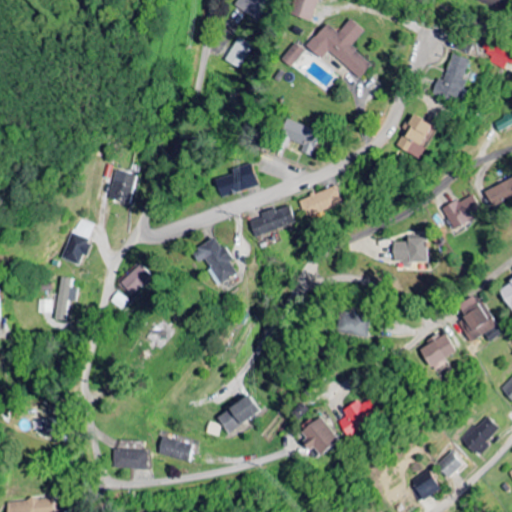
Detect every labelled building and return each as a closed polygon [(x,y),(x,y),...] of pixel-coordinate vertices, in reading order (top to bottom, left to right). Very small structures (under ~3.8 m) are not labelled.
[(243,0),(238,9),(257,20),(268,0),(243,0)] [(315,21),(319,0),(297,0),(294,17),(315,21)] [(329,52),(360,79),(372,65),(352,47),(365,32),(351,20),(339,34),(328,24),(308,47),(323,60),(329,52)] [(227,63),(243,71),(254,47),(238,39),(227,63)] [(484,54),(494,58),(491,63),(506,70),(510,62),(511,63),(511,50),(490,40),(484,54)] [(293,68),(307,52),(298,44),(284,60),(293,68)] [(446,81),(438,79),(434,95),(463,101),(467,81),(465,81),(470,59),(452,55),(446,81)] [(511,115),(495,122),(498,131),(511,125),(511,115)] [(434,127),(412,116),(405,131),(407,132),(399,148),(423,160),(428,149),(424,147),(434,127)] [(304,146),(301,154),(313,157),(320,131),(286,121),(281,139),(304,146)] [(259,187),(252,165),(232,171),(233,176),(217,181),(222,199),(259,187)] [(131,205),(138,176),(116,171),(109,200),(131,205)] [(490,206),(511,198),(511,181),(485,190),(490,206)] [(301,200),(307,219),(345,205),(339,187),(301,200)] [(297,224),(290,205),(262,215),(263,219),(251,223),(256,238),(297,224)] [(64,259),(82,266),(97,226),(79,219),(64,259)] [(194,253),(200,264),(205,261),(221,286),(239,275),(231,262),(232,261),(219,238),(194,253)] [(394,243),(394,264),(427,263),(426,238),(407,239),(407,243),(394,243)] [(153,276),(141,265),(122,285),(133,296),(153,276)] [(74,280),(62,278),(56,321),(68,323),(71,302),(77,303),(79,289),(73,288),(74,280)] [(112,302),(123,310),(129,301),(118,293),(112,302)] [(456,307),(464,319),(454,325),(467,346),(496,328),(480,302),(476,305),(471,298),(456,307)] [(39,314),(53,315),(54,301),(40,301),(39,314)] [(364,337),(367,318),(339,313),(336,333),(364,337)] [(416,349),(430,373),(445,364),(443,360),(454,354),(442,334),(416,349)] [(260,415),(250,398),(218,417),(228,434),(260,415)] [(357,407),(354,403),(340,412),(344,418),(335,424),(344,437),(378,415),(368,400),(357,407)] [(463,441),(481,458),(491,447),(487,444),(501,429),(487,416),(463,441)] [(307,443),(316,458),(336,445),(320,419),(300,432),(307,443)] [(207,435),(219,437),(221,426),(209,424),(207,435)] [(159,456),(191,463),(194,445),(163,439),(159,456)] [(115,470),(149,470),(150,452),(116,451),(115,470)] [(466,466),(453,453),(439,466),(451,479),(466,466)] [(420,503),(441,493),(432,472),(415,480),(419,489),(415,491),(420,503)] [(55,511),(55,500),(9,502),(8,511),(55,511)]
